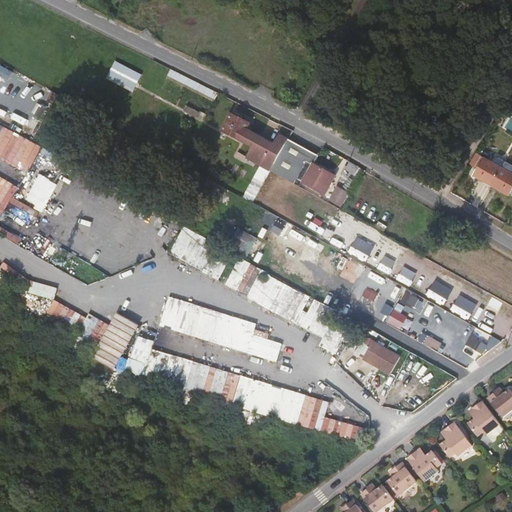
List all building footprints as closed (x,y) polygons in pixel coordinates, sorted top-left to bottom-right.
[(113,70),(138,84),(142,77),(117,63),(113,70)] [(111,74),(119,78),(132,86),(136,87),(138,84),(113,70),(111,74)] [(132,86),(119,78),(116,83),(129,91),(132,86)] [(250,129),(231,119),(222,136),(241,146),(252,151),(247,162),(270,175),(290,142),(281,137),(276,147),(249,131),(250,129)] [(297,180),(303,183),(325,195),(330,187),(325,184),(330,174),(314,165),(318,158),(290,142),(270,175),(292,188),(297,180)] [(0,143),(0,193),(22,155),(0,143)] [(470,184),(487,194),(499,175),(482,165),(470,184)] [(42,167),(18,212),(40,225),(65,179),(42,167)] [(325,184),(330,187),(335,177),(330,174),(325,184)] [(511,189),(511,182),(499,175),(487,194),(503,203),(511,189)] [(252,181),(249,194),(257,197),(261,183),(252,181)] [(87,191),(62,236),(84,249),(110,204),(87,191)] [(328,205),(339,211),(346,198),(336,192),(328,205)] [(250,296),(262,269),(240,258),(227,285),(250,296)] [(29,280),(26,292),(55,300),(58,288),(29,280)] [(385,305),(405,317),(409,309),(390,297),(385,305)] [(254,335),(258,323),(169,298),(160,328),(279,362),(284,344),(254,335)] [(80,331),(75,341),(96,350),(108,323),(89,315),(88,317),(54,301),(47,316),(80,331)] [(338,354),(349,329),(320,317),(324,306),(315,302),(309,315),(303,312),(297,326),(324,337),(320,347),(338,354)] [(115,319),(88,365),(109,377),(136,331),(115,319)] [(326,418),(331,399),(152,352),(146,374),(167,379),(165,389),(363,441),(366,428),(326,418)] [(380,376),(407,392),(418,374),(390,358),(380,376)] [(130,359),(127,370),(143,376),(147,365),(130,359)] [(511,411),(511,389),(506,394),(504,391),(501,393),(499,391),(490,398),(493,402),(490,404),(499,416),(502,414),(504,417),(511,411)] [(501,423),(484,401),(474,409),(478,414),(475,417),(476,418),(469,423),(478,436),(484,431),(487,434),(501,423)] [(448,428),(437,436),(454,459),(469,448),(466,445),(472,440),(463,428),(456,433),(455,431),(452,434),(448,428)] [(418,450),(407,458),(425,481),(439,470),(437,467),(443,463),(434,450),(427,455),(426,454),(422,456),(418,450)] [(414,473),(405,462),(404,461),(395,468),(396,470),(394,472),(396,475),(390,480),(401,494),(419,480),(414,473)] [(378,511),(396,499),(385,485),(379,489),(376,486),(374,488),(372,486),(363,493),(376,511),(378,511)] [(510,501),(505,495),(499,499),(504,505),(510,501)] [(343,511),(362,511),(354,501),(344,508),(346,510),(343,511)]
